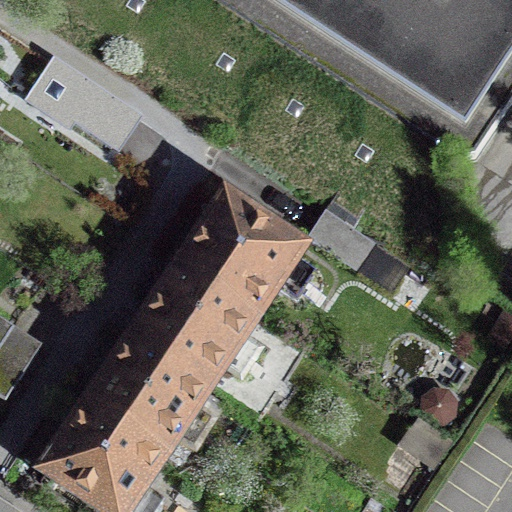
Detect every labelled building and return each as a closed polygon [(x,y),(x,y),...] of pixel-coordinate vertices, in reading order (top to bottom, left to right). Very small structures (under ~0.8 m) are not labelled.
[(511,0),(200,0),(455,166),(478,162),(511,110),(511,0)] [(134,115),(84,82),(61,117),(111,150),(134,115)] [(181,275),(253,323),(275,290),(296,304),(314,277),(293,263),(298,256),(226,208),(206,239),(181,275)] [(376,249),(325,215),(308,242),(358,275),(376,249)] [(137,341),(209,389),(224,366),(241,378),(257,353),(240,342),(253,323),(181,275),(159,308),(137,341)] [(0,349),(10,334),(14,329),(0,319),(0,349)] [(39,352),(10,334),(0,349),(0,397),(7,402),(39,352)] [(93,408),(164,455),(177,436),(194,447),(211,423),(194,411),(209,389),(137,341),(111,380),(93,408)] [(141,490),(164,455),(93,408),(76,433),(72,439),(49,424),(25,461),(102,511),(156,511),(162,504),(141,490)]
